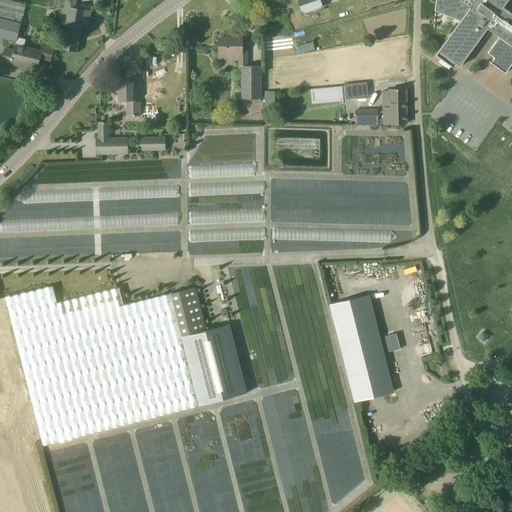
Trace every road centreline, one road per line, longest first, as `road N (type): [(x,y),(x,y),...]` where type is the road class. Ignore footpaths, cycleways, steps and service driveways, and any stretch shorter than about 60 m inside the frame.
road 1 (secondary): [(0,178),(117,49),(180,0)]
road 2 (residential): [(416,0),(432,245)]
road 3 (unclassified): [(463,374),(432,245)]
road 4 (unclassified): [(506,488),(476,427),(463,374)]
